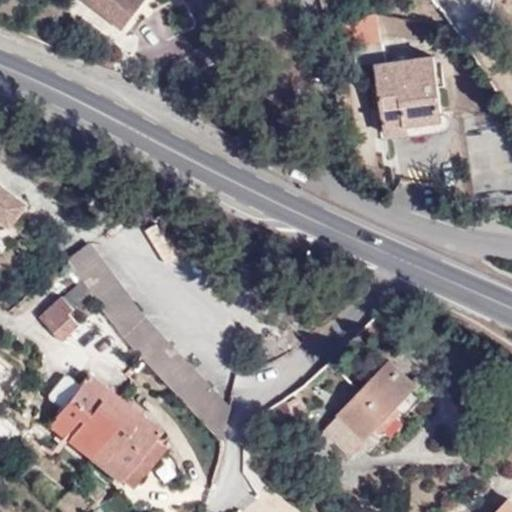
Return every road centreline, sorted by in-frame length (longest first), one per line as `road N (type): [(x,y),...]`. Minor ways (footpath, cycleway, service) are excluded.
road 1 (primary): [(406,263),(0,65)]
road 2 (residential): [(406,263),(334,338),(246,399),(216,511)]
road 3 (residential): [(351,199),(334,173),(306,0)]
road 4 (unknown): [(355,318),(441,388),(440,408),(411,457)]
road 5 (unknown): [(262,385),(135,262)]
road 6 (residential): [(351,199),(388,217),(511,243)]
